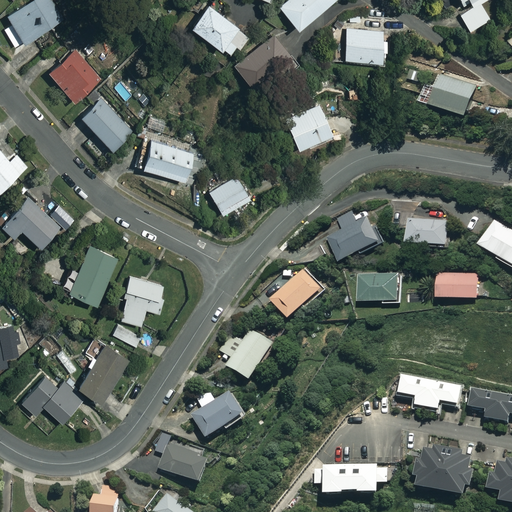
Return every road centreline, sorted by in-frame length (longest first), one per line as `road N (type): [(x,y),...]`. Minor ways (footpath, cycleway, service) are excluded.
road 1 (residential): [(0,441),(66,464),(118,444),(236,271)]
road 2 (residential): [(236,271),(287,215),(355,161),(388,152),(511,168)]
road 3 (residential): [(236,271),(93,189),(0,84)]
road 4 (residential): [(375,422),(511,441)]
